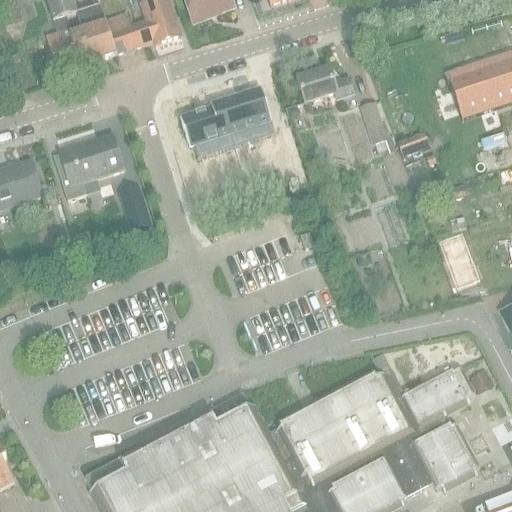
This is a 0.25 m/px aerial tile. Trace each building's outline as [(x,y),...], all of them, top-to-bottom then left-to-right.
[(0,0),(0,2),(11,29),(21,25),(14,0),(0,0)] [(77,53),(71,37),(66,19),(77,16),(71,0),(45,0),(58,37),(46,40),(58,77),(82,69),(77,53)] [(146,24),(136,28),(142,47),(143,47),(153,44),(154,48),(180,39),(166,0),(141,8),(146,24)] [(181,0),(192,27),(210,20),(210,19),(233,10),(229,0),(181,0)] [(83,33),(71,37),(77,53),(82,69),(140,50),(143,50),(144,49),(143,47),(142,47),(136,28),(130,29),(126,16),(105,22),(101,8),(80,15),(81,18),(78,20),(83,33)] [(511,105),(511,54),(446,76),(461,122),(511,105)] [(298,82),(305,105),(334,96),(336,102),(353,97),(348,81),(333,86),(329,72),(298,82)] [(261,92),(220,105),(234,150),(275,138),(271,126),(261,92)] [(211,112),(180,122),(189,152),(193,151),(197,162),(234,150),(220,105),(210,108),(211,112)] [(389,156),(394,154),(385,126),(382,127),(375,105),(359,110),(371,148),(375,147),(378,155),(387,152),(389,156)] [(296,108),(285,112),(288,122),(295,120),(298,115),(296,108)] [(423,136),(411,141),(416,154),(428,149),(423,136)] [(60,158),(53,161),(67,205),(86,199),(83,187),(124,174),(112,137),(59,155),(60,158)] [(0,173),(0,204),(12,201),(15,209),(43,200),(32,164),(0,173)] [(511,167),(498,172),(502,186),(511,183),(511,167)] [(437,194),(439,203),(499,187),(496,177),(437,194)] [(138,192),(119,198),(130,234),(150,228),(138,192)] [(86,235),(75,239),(79,251),(80,253),(81,257),(92,253),(91,250),(90,247),(86,235)] [(69,242),(52,247),(56,259),(73,254),(69,242)] [(367,255),(356,258),(359,268),(370,265),(367,255)] [(499,313),(511,338),(511,309),(499,312),(499,313)] [(382,358),(371,364),(376,374),(387,368),(382,358)] [(469,400),(477,395),(476,394),(473,396),(460,373),(464,371),(463,369),(453,375),(450,369),(404,394),(392,372),(384,376),(384,375),(376,379),(372,372),(278,422),(282,429),(270,436),(312,511),(394,511),(404,507),(401,502),(432,486),(436,493),(441,490),(444,495),(478,477),(475,473),(481,470),(458,426),(452,429),(447,419),(470,406),(473,412),(474,411),(469,400)] [(484,373),(470,380),(478,394),(492,387),(484,373)] [(312,511),(270,436),(254,408),(251,409),(243,395),(210,413),(209,413),(143,447),(119,459),(119,461),(84,479),(92,494),(89,496),(97,511),(312,511)] [(0,511),(0,492),(14,485),(2,463),(7,461),(0,448),(0,511)]
